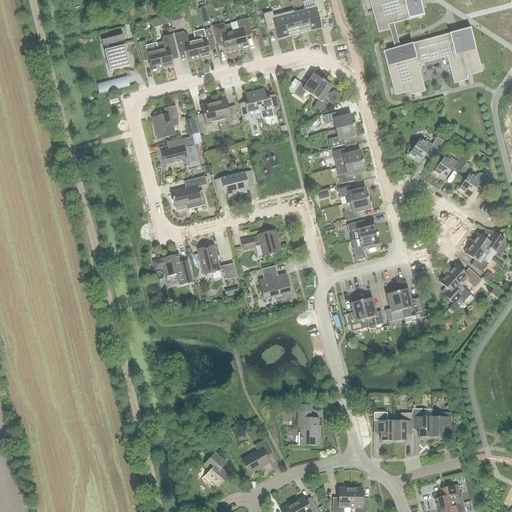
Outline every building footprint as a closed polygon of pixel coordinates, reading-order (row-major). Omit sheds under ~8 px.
[(314,5),(303,8),(304,11),(304,10),(310,31),(321,28),(318,19),(326,17),(321,0),(320,0),(313,2),(314,5)] [(368,0),(378,33),(390,30),(395,48),(383,52),(394,96),(405,93),(404,89),(408,87),(410,95),(425,91),(418,65),(446,57),(453,84),(468,80),(466,72),(470,71),(471,75),(482,72),(470,28),(459,31),(459,30),(459,31),(449,34),(450,37),(440,40),(439,36),(425,40),(426,43),(416,46),(415,43),(399,47),(393,24),(424,16),(421,5),(422,5),(422,4),(421,4),(419,0),(368,0)] [(294,13),(299,34),(310,31),(304,10),(304,11),(294,13)] [(294,11),(282,13),(288,37),(299,34),(294,13),(294,11)] [(271,12),(263,15),(267,32),(274,30),(277,39),(288,37),(282,13),(272,16),(271,12)] [(168,14),(153,19),(155,26),(171,22),(168,14)] [(232,31),(237,50),(247,47),(244,34),(251,32),(248,19),(236,22),(238,30),(232,31)] [(223,24),(220,25),(212,27),(216,39),(222,37),(226,53),(237,50),(232,31),(226,33),(223,24)] [(195,41),(200,59),(210,57),(207,42),(213,41),(210,29),(204,31),(204,30),(193,33),(195,41)] [(195,41),(189,42),(187,35),(183,32),(175,35),(178,49),(185,48),(189,62),(200,59),(195,41)] [(162,69),(173,66),(169,52),(176,50),(172,35),(162,38),(162,40),(162,42),(156,44),(162,69)] [(152,72),(162,69),(156,44),(145,47),(144,42),(138,43),(141,59),(148,57),(152,72)] [(130,66),(124,46),(104,51),(109,71),(130,66)] [(312,96),(322,81),(313,74),(305,87),(300,84),(293,94),(300,99),(305,92),(312,96)] [(331,87),(322,81),(312,96),(318,100),(313,108),(320,113),(328,102),(323,99),(331,87)] [(260,112),(262,119),(273,116),(271,109),(278,107),(274,95),(266,97),(264,90),(254,92),(260,112)] [(242,117),(260,112),(254,92),(245,95),(247,102),(238,104),(242,117)] [(213,103),(218,123),(226,121),(228,127),(239,124),(236,111),(229,112),(226,100),(213,103)] [(210,125),(218,123),(213,103),(201,106),(204,119),(197,121),(200,134),(212,131),(210,125)] [(170,119),(178,117),(175,106),(164,109),(165,115),(152,118),(158,139),(174,135),(170,119)] [(323,116),(325,125),(333,123),(335,131),(353,126),(351,115),(336,119),(335,113),(323,116)] [(188,136),(199,133),(195,118),(185,121),(188,136)] [(356,136),(353,126),(335,131),(337,137),(329,140),(331,148),(343,145),(342,140),(356,136)] [(161,152),(164,165),(185,160),(187,168),(199,164),(193,137),(173,142),(175,149),(161,152)] [(420,139),(417,143),(414,141),(407,152),(410,154),(408,156),(419,164),(427,151),(433,156),(443,142),(437,137),(431,146),(420,139)] [(334,161),(336,168),(362,162),(360,151),(345,155),(344,149),(332,152),(334,161)] [(458,173),(467,160),(461,156),(456,163),(445,156),(433,173),(444,181),(452,169),(458,173)] [(362,162),(336,168),(338,176),(340,184),(352,181),(351,176),(365,172),(362,162)] [(232,176),(237,196),(247,193),(245,186),(253,184),(250,171),(232,176)] [(486,174),(484,175),(483,175),(482,174),(481,174),(479,174),(478,174),(478,175),(477,175),(476,176),(475,177),(470,173),(458,191),(469,198),(477,186),(483,190),(491,177),(486,174)] [(228,198),(237,196),(232,176),(214,180),(217,193),(226,191),(228,198)] [(186,189),(171,193),(175,208),(185,205),(187,210),(205,205),(202,191),(198,192),(197,188),(207,185),(204,177),(192,180),(194,187),(186,189)] [(339,198),(344,197),(346,204),(350,203),(368,199),(365,188),(351,192),(349,186),(337,189),(339,198)] [(371,209),(368,199),(350,203),(351,211),(343,213),(345,222),(357,218),(356,213),(371,209)] [(363,221),(346,225),(350,242),(359,240),(359,239),(377,235),(374,224),(364,227),(363,221)] [(258,235),(258,237),(241,241),(243,251),(253,248),(252,246),(257,245),(256,243),(260,242),(263,257),(280,252),(274,231),(258,235)] [(505,249),(505,246),(502,244),(505,240),(494,232),(491,236),(488,241),(477,234),(471,244),(487,255),(491,249),(496,253),(499,255),(502,254),(505,249)] [(380,245),(377,235),(359,239),(359,240),(350,242),(352,249),(355,262),(368,258),(365,249),(380,245)] [(483,261),(487,255),(471,244),(464,253),(474,260),(471,266),(481,273),(488,264),(483,261)] [(226,280),(236,277),(233,264),(219,267),(214,246),(197,250),(203,275),(223,270),(226,280)] [(154,270),(161,269),(163,268),(165,278),(176,275),(179,286),(193,283),(187,261),(180,263),(178,255),(172,257),(172,255),(168,256),(168,258),(152,262),(154,270)] [(466,282),(470,286),(474,289),(481,281),(468,268),(464,273),(455,265),(447,273),(461,287),(466,282)] [(261,270),(264,280),(259,281),(264,301),(290,295),(286,275),(277,277),(275,267),(261,270)] [(447,273),(439,282),(445,288),(441,292),(444,295),(453,304),(458,299),(463,303),(470,295),(461,287),(447,273)] [(408,289),(397,292),(404,319),(424,314),(420,299),(411,301),(408,289)] [(404,319),(397,292),(386,295),(390,309),(385,311),(388,323),(396,321),(404,319)] [(372,299),(361,301),(368,328),(370,329),(373,329),(375,326),(384,324),(381,312),(375,313),(372,299)] [(352,332),(368,328),(361,301),(350,304),(353,315),(343,317),(346,327),(350,326),(352,332)] [(412,429),(412,410),(412,414),(400,413),(400,422),(393,422),(393,443),(406,443),(406,433),(412,433),(412,429)] [(412,410),(412,429),(419,429),(419,439),(431,439),(431,418),(425,418),(425,410),(412,410)] [(298,411),(297,428),(300,428),(300,446),(318,446),(318,439),(320,439),(320,430),(318,430),(318,419),(310,418),(310,412),(298,411)] [(374,413),(374,427),(374,434),(381,434),(381,443),(393,443),(393,422),(386,422),(386,413),(374,413)] [(451,430),(451,424),(451,413),(441,413),(441,417),(438,417),(438,418),(431,418),(431,439),(444,439),(444,430),(451,430)] [(266,457),(272,454),(264,440),(254,446),(257,452),(242,461),(249,473),(269,462),(266,457)] [(218,487),(229,475),(221,469),(226,463),(215,453),(203,466),(209,471),(203,478),(209,483),(211,481),(218,487)] [(472,481),(465,483),(467,492),(474,490),(472,481)] [(442,498),(435,500),(438,510),(456,506),(456,505),(464,503),(461,493),(460,493),(458,485),(440,490),(442,498)] [(350,489),(345,489),(345,487),(339,487),(338,498),(332,498),(332,511),(343,511),(344,508),(350,508),(350,489)] [(350,489),(350,508),(356,508),(356,511),(367,511),(368,501),(362,501),(362,499),(362,489),(350,489)] [(292,504),(296,511),(318,511),(310,498),(305,501),(303,498),(292,504)] [(466,511),(464,503),(456,505),(456,506),(438,510),(438,511),(466,511)]
